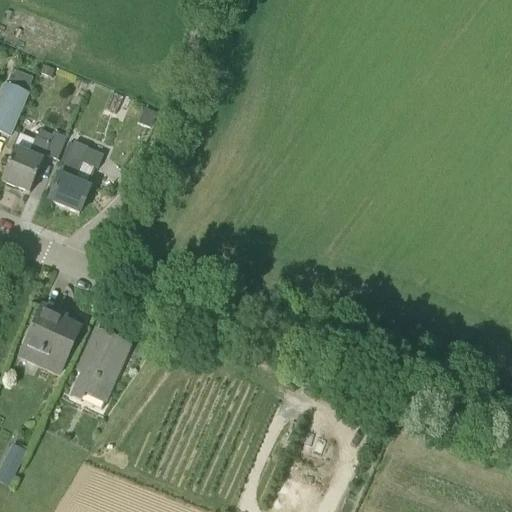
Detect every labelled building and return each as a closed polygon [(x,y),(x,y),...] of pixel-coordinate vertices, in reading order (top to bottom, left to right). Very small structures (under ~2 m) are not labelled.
[(50,81),(54,72),(44,67),(40,76),(50,81)] [(0,135),(9,139),(32,89),(30,88),(33,80),(13,71),(0,101),(0,135)] [(151,131),(158,114),(145,109),(138,126),(151,131)] [(66,140),(53,135),(52,138),(39,133),(35,143),(29,157),(14,151),(1,184),(29,195),(45,158),(57,163),(66,140)] [(93,170),(99,156),(90,153),(93,143),(77,136),(49,204),(79,216),(90,190),(85,188),(74,184),(82,165),(93,170)] [(79,331),(55,320),(57,317),(42,310),(19,361),(34,367),(39,356),(63,367),(79,331)] [(113,366),(122,346),(95,334),(77,374),(81,376),(71,399),(81,403),(85,396),(104,405),(120,370),(113,366)] [(22,462),(7,455),(0,469),(0,484),(8,489),(22,462)]
